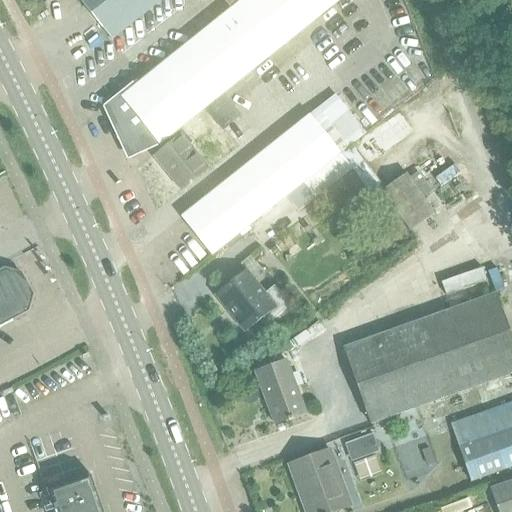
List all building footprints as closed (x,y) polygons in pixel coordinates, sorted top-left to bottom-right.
[(78,0),(111,40),(161,0),(78,0)] [(179,128),(205,108),(223,130),(241,116),(223,93),(341,0),(224,0),(233,10),(144,79),(109,107),(123,139),(146,128),(164,150),(154,158),(181,192),(208,171),(181,137),(185,135),(179,128)] [(221,187),(182,218),(212,255),(303,183),(301,180),(339,151),(366,133),(337,96),(310,117),(221,187)] [(339,151),(301,180),(303,183),(314,196),(351,167),(339,151)] [(434,215),(409,179),(405,174),(393,183),(381,191),(410,232),(432,217),(434,215)] [(248,264),(257,271),(267,258),(258,251),(248,264)] [(0,327),(27,313),(32,297),(20,275),(4,270),(0,272),(0,327)] [(215,295),(244,332),(261,319),(266,325),(290,306),(274,286),(264,293),(246,270),(215,295)] [(450,298),(491,286),(487,271),(446,283),(450,298)] [(343,350),(370,425),(511,373),(511,344),(495,296),(343,350)] [(255,374),(275,426),(306,414),(286,362),(255,374)] [(511,403),(451,425),(472,482),(511,467),(511,403)] [(363,479),(390,469),(377,433),(349,444),(363,479)] [(338,511),(345,510),(338,490),(343,488),(330,452),(289,466),(302,502),(307,501),(311,511),(338,511)] [(102,511),(90,475),(45,490),(52,511),(102,511)] [(511,511),(511,481),(490,489),(497,511),(511,511)]
